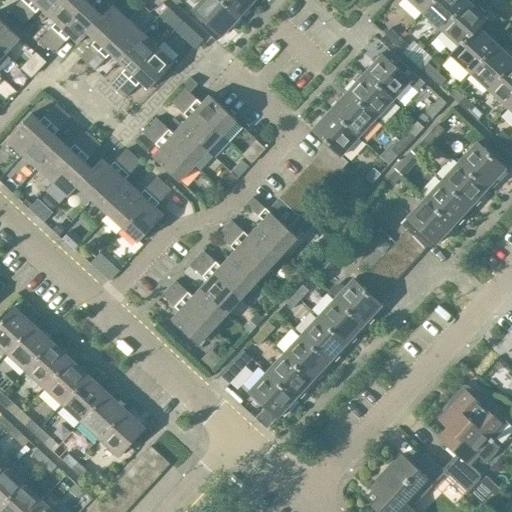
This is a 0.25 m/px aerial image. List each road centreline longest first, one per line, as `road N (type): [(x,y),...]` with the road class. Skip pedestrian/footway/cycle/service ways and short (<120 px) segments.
road 1 (residential): [(100,307),(172,232),(224,211),(294,131),(225,71)]
road 2 (residential): [(311,495),(511,279)]
road 3 (residential): [(238,433),(100,307)]
road 4 (residential): [(0,123),(46,73),(108,129)]
road 5 (residential): [(100,307),(0,216)]
